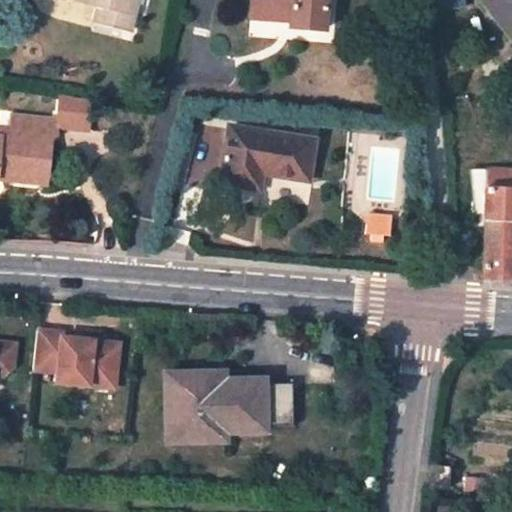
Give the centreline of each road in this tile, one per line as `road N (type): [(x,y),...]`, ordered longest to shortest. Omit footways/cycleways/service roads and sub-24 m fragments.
road 1 (residential): [(422,303),(0,272)]
road 2 (unknown): [(422,303),(449,193),(432,0)]
road 3 (residential): [(405,511),(422,303)]
